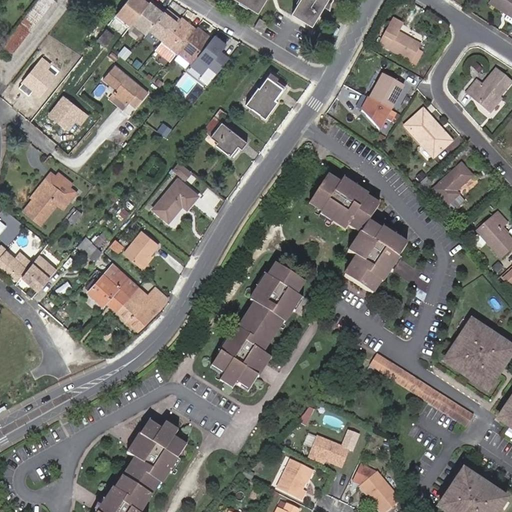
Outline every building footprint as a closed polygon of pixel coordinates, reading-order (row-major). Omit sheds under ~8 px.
[(36,0),(0,46),(0,55),(6,60),(53,0),(36,0)] [(235,0),(256,13),(264,0),(235,0)] [(299,0),(290,16),(310,28),(321,10),(328,14),(329,7),(332,3),(327,0),(299,0)] [(510,11),(511,11),(511,0),(490,0),(489,2),(508,15),(510,11)] [(162,40),(178,19),(171,14),(170,17),(163,11),(148,29),(162,40)] [(121,24),(112,17),(95,38),(103,46),(121,24)] [(176,52),(195,28),(180,17),(178,19),(162,40),(160,42),(174,53),(176,52)] [(378,44),(411,63),(413,58),(419,61),(423,54),(417,51),(420,45),(398,33),(403,25),(392,19),(378,44)] [(261,34),(266,26),(258,20),(253,29),(261,34)] [(191,64),(211,39),(196,27),(195,28),(176,52),(191,64)] [(91,41),(96,35),(90,30),(85,37),(91,41)] [(174,53),(160,42),(154,48),(169,60),(174,53)] [(43,56),(25,78),(34,86),(31,90),(39,95),(54,76),(46,69),(51,63),(43,56)] [(413,58),(411,63),(417,66),(419,61),(413,58)] [(109,80),(118,68),(113,64),(104,75),(109,80)] [(147,92),(118,68),(109,80),(112,82),(114,81),(118,85),(114,90),(129,101),(136,106),(147,92)] [(511,83),(496,69),(481,86),(475,81),(465,93),(471,98),(472,97),(490,113),(502,100),(499,98),(511,83)] [(257,86),(243,104),(264,119),(278,102),(274,99),(282,89),(273,82),(277,77),(271,73),(259,87),(257,86)] [(404,87),(383,75),(369,99),(391,111),(404,87)] [(34,86),(25,78),(22,82),(31,90),(34,86)] [(112,92),(126,104),(129,101),(114,90),(112,92)] [(74,119),(79,123),(85,115),(62,97),(48,115),(66,129),(74,119)] [(437,131),(440,128),(424,109),(405,125),(433,158),(448,145),(437,131)] [(225,115),(219,110),(213,119),(217,122),(219,123),(225,115)] [(217,122),(213,119),(201,133),(205,137),(217,122)] [(219,123),(217,122),(205,137),(216,145),(213,149),(227,159),(235,150),(239,153),(245,144),(219,123)] [(452,142),(440,128),(437,131),(448,145),(452,142)] [(189,172),(177,163),(173,169),(185,179),(189,172)] [(473,177),(461,163),(431,190),(452,213),(465,202),(456,192),(473,177)] [(67,195),(73,188),(70,186),(73,183),(58,171),(55,175),(51,172),(46,178),(51,182),(67,195)] [(417,178),(421,182),(426,177),(423,173),(417,178)] [(309,204),(316,209),(321,213),(320,215),(344,230),(347,226),(360,234),(367,223),(379,205),(366,197),(367,196),(356,188),(343,181),(341,185),(327,177),(309,204)] [(421,182),(417,185),(423,192),(432,184),(426,177),(421,182)] [(51,182),(46,178),(32,195),(33,196),(38,201),(42,195),(41,193),(51,182)] [(62,209),(63,208),(59,205),(67,195),(51,182),(41,193),(42,195),(38,201),(33,196),(23,208),(40,223),(56,204),(62,209)] [(176,182),(152,211),(168,225),(182,209),(186,213),(197,199),(176,182)] [(76,191),(73,188),(67,195),(71,198),(76,191)] [(59,205),(63,208),(71,198),(67,195),(59,205)] [(123,207),(117,213),(123,217),(128,211),(123,207)] [(501,259),(511,248),(511,240),(501,228),(507,223),(498,212),(476,231),(501,259)] [(367,223),(360,234),(355,241),(348,252),(355,257),(343,276),(372,295),(380,283),(381,284),(406,245),(382,229),(380,231),(367,223)] [(102,229),(99,233),(105,238),(108,234),(102,229)] [(105,238),(99,233),(94,239),(99,244),(105,238)] [(100,246),(99,244),(94,239),(89,234),(79,245),(91,256),(100,246)] [(139,269),(147,260),(157,248),(141,234),(123,256),(139,269)] [(121,237),(118,241),(123,245),(126,241),(121,237)] [(118,241),(116,239),(112,244),(109,247),(117,253),(123,245),(118,241)] [(30,262),(18,251),(13,257),(0,245),(0,265),(16,279),(30,262)] [(100,246),(91,256),(95,260),(105,249),(100,246)] [(56,269),(40,255),(20,278),(36,292),(56,269)] [(149,262),(147,260),(139,269),(141,271),(149,262)] [(426,290),(430,283),(419,277),(422,272),(403,261),(396,273),(426,290)] [(297,296),(305,283),(275,264),(267,276),(265,275),(249,300),(254,303),(238,329),(236,327),(212,365),(224,373),(220,380),(232,388),(237,381),(249,389),(270,358),(263,353),(283,322),(284,323),(301,298),(297,296)] [(128,298),(136,289),(136,288),(112,266),(103,276),(105,278),(128,298)] [(105,278),(103,276),(88,293),(90,295),(105,278)] [(511,282),(507,277),(502,281),(508,287),(511,283),(511,282)] [(128,298),(105,278),(90,295),(96,300),(99,297),(105,302),(115,312),(128,298)] [(164,300),(147,286),(141,293),(136,289),(128,298),(115,312),(136,331),(158,308),(164,300)] [(102,306),(105,302),(99,297),(96,300),(102,306)] [(511,353),(511,347),(468,319),(438,363),(485,394),(487,390),(511,353)] [(474,416),(389,362),(382,373),(467,427),(474,416)] [(511,401),(500,421),(511,428),(511,401)] [(161,484),(186,446),(174,438),(178,431),(165,423),(160,430),(148,422),(128,453),(135,458),(115,490),(113,489),(98,511),(141,511),(160,483),(161,484)] [(308,454),(326,461),(342,467),(349,450),(353,452),(360,434),(347,430),(341,446),(315,436),(311,448),(308,454)] [(311,448),(315,436),(307,433),(303,445),(311,448)] [(324,465),(326,461),(308,454),(307,458),(324,465)] [(302,490),(311,471),(291,461),(278,488),(302,500),(306,492),(302,490)] [(361,485),(380,511),(387,511),(400,502),(377,472),(361,464),(353,481),(361,485)] [(492,511),(502,496),(466,474),(443,510),(445,511),(492,511)]
